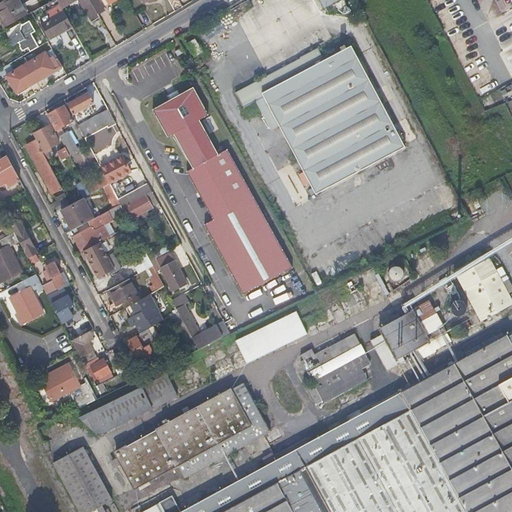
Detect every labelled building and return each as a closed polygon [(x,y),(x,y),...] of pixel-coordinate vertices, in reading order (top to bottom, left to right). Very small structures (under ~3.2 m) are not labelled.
[(18,0),(5,0),(0,3),(0,18),(5,28),(28,15),(18,0)] [(49,40),(73,27),(62,8),(57,0),(52,0),(47,3),(52,12),(54,11),(57,16),(41,25),(49,40)] [(78,0),(91,21),(99,17),(97,13),(90,0),(57,0),(62,8),(77,0),(78,0)] [(104,9),(98,0),(90,0),(97,13),(104,9)] [(31,52),(39,47),(32,34),(36,32),(29,21),(23,25),(21,23),(7,31),(9,36),(7,38),(12,46),(18,43),(23,51),(28,48),(31,52)] [(201,51),(195,39),(187,42),(193,56),(201,51)] [(403,149),(352,48),(325,63),(320,51),(236,94),(243,109),(255,103),(271,132),(281,128),(315,195),(403,149)] [(25,65),(35,81),(55,70),(57,73),(63,69),(56,55),(49,59),(45,53),(25,65)] [(25,88),(35,81),(25,65),(6,76),(18,95),(26,90),(25,88)] [(183,92),(175,96),(181,106),(155,122),(149,110),(144,113),(160,141),(165,137),(185,171),(178,175),(205,222),(198,228),(238,297),(284,271),(218,153),(209,157),(190,123),(199,118),(183,92)] [(92,97),(90,93),(68,105),(74,114),(96,102),(93,96),(92,97)] [(181,106),(175,96),(172,97),(170,93),(159,100),(161,104),(149,110),(155,122),(181,106)] [(72,121),(64,107),(49,115),(58,133),(63,131),(61,127),(72,121)] [(116,124),(109,111),(79,128),(84,138),(106,126),(107,128),(116,124)] [(50,125),(34,133),(47,159),(50,157),(46,149),(59,142),(50,125)] [(65,147),(70,155),(78,151),(67,131),(59,136),(65,147)] [(63,189),(36,141),(27,146),(52,194),(63,189)] [(62,160),(70,155),(65,147),(57,151),(62,160)] [(8,187),(20,180),(7,156),(0,159),(0,172),(0,173),(6,183),(8,187)] [(121,156),(100,168),(104,175),(109,183),(130,172),(121,156)] [(109,183),(104,175),(86,185),(90,194),(103,186),(109,183)] [(90,194),(86,185),(83,181),(77,184),(84,197),(90,194)] [(120,204),(117,200),(109,183),(103,186),(115,207),(120,204)] [(497,189),(501,203),(506,201),(502,188),(497,189)] [(123,210),(129,220),(153,207),(146,194),(122,208),(123,210)] [(71,204),(67,197),(52,204),(57,212),(61,209),(71,204)] [(83,197),(71,204),(61,209),(72,229),(94,218),(83,197)] [(120,204),(115,207),(108,210),(111,217),(123,210),(122,208),(120,204)] [(19,241),(28,258),(40,251),(37,245),(33,247),(19,221),(11,226),(14,233),(19,241)] [(98,240),(99,241),(110,235),(103,225),(93,230),(91,227),(73,237),(80,250),(98,240)] [(134,235),(130,227),(122,230),(127,239),(134,235)] [(19,241),(14,233),(1,240),(5,247),(9,246),(19,241)] [(107,257),(99,242),(84,251),(98,278),(106,273),(108,276),(120,270),(112,254),(107,257)] [(9,246),(5,247),(0,250),(0,275),(2,280),(21,270),(9,246)] [(179,284),(186,280),(170,251),(157,258),(174,290),(180,286),(179,284)] [(153,266),(150,260),(147,253),(132,260),(139,274),(146,269),(153,266)] [(473,314),(507,296),(485,256),(480,259),(475,253),(448,267),(473,314)] [(58,288),(59,289),(64,287),(66,286),(55,263),(46,268),(52,279),(53,278),(54,280),(48,283),(45,285),(48,293),(58,288)] [(391,287),(412,281),(407,265),(386,271),(391,287)] [(157,290),(164,286),(153,266),(146,269),(157,290)] [(40,281),(43,286),(45,285),(48,283),(39,267),(34,270),(36,273),(40,281)] [(26,288),(40,281),(36,273),(22,280),(26,288)] [(129,278),(108,290),(117,305),(138,294),(129,278)] [(44,312),(30,287),(11,297),(24,322),(44,312)] [(64,321),(71,317),(73,316),(68,307),(73,304),(64,287),(59,289),(48,295),(57,313),(58,312),(64,321)] [(189,302),(184,293),(172,300),(179,312),(192,337),(200,334),(184,305),(189,302)] [(148,295),(126,307),(131,317),(129,318),(133,326),(135,325),(139,332),(149,327),(162,321),(148,295)] [(391,352),(439,326),(435,320),(418,328),(405,303),(374,320),(391,352)] [(235,340),(246,363),(309,335),(298,312),(235,340)] [(62,322),(64,327),(73,322),(71,317),(64,321),(62,322)] [(511,511),(511,335),(504,323),(429,362),(428,358),(395,375),(397,379),(390,384),(386,379),(365,391),(367,396),(174,497),(166,481),(132,499),(138,511),(511,511)] [(139,332),(138,333),(139,335),(128,341),(138,361),(154,353),(150,345),(156,342),(149,327),(139,332)] [(72,340),(82,358),(93,353),(87,342),(94,338),(91,330),(72,340)] [(363,369),(372,364),(356,334),(316,355),(313,349),(302,355),(305,361),(302,362),(314,384),(307,387),(316,403),(323,400),(324,403),(369,380),(363,369)] [(82,358),(85,364),(89,362),(94,359),(96,358),(93,353),(82,358)] [(105,358),(96,363),(91,366),(98,379),(109,373),(112,372),(105,358)] [(78,388),(88,383),(75,360),(41,378),(43,382),(68,368),(78,388)] [(78,408),(96,400),(88,383),(78,388),(68,368),(43,382),(53,401),(70,392),(78,408)] [(98,379),(100,383),(112,378),(109,373),(98,379)] [(259,421),(234,373),(120,433),(118,428),(109,432),(112,437),(103,441),(122,475),(165,453),(173,466),(259,421)] [(52,412),(44,416),(47,421),(54,417),(52,412)] [(90,495),(100,490),(73,436),(43,451),(72,511),(84,511),(96,506),(90,495)]
